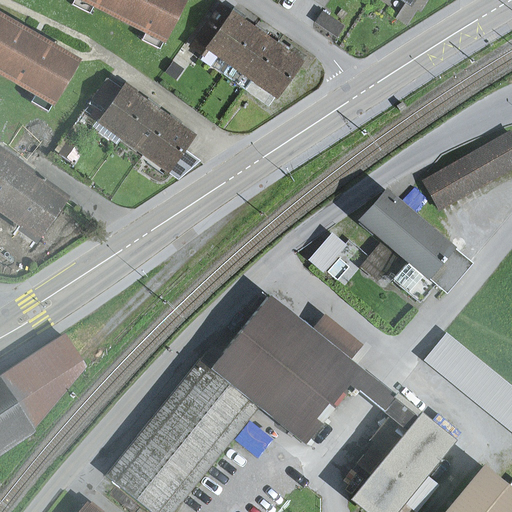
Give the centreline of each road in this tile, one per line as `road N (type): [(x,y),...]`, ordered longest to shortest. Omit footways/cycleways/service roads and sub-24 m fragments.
road 1 (residential): [(34,511),(188,338),(267,263),(356,195),(511,97)]
road 2 (primary): [(359,95),(0,336)]
road 3 (primary): [(511,1),(359,95)]
road 4 (residential): [(250,0),(331,57),(359,95)]
